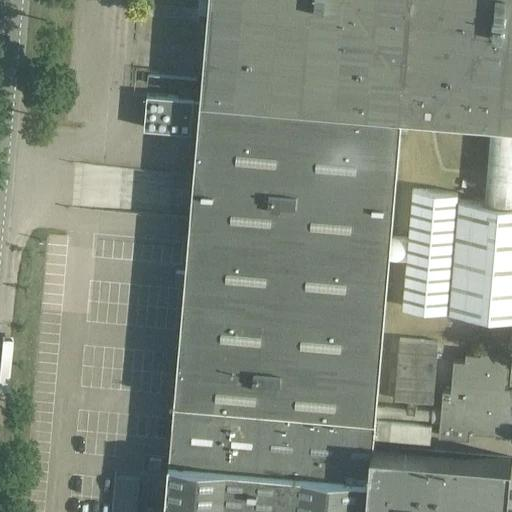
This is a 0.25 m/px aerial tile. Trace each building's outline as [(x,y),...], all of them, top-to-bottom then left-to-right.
[(511,0),(209,0),(201,98),(403,115),(511,124),(511,0)] [(169,90),(168,74),(148,74),(149,91),(169,90)] [(502,511),(506,469),(511,469),(511,468),(511,457),(374,445),(375,436),(376,419),(402,117),(403,115),(201,98),(201,99),(194,98),(195,97),(147,93),(144,128),(191,132),(192,129),(198,129),(164,511),(502,511)] [(402,306),(511,316),(511,204),(457,199),(457,193),(414,189),(402,306)] [(438,340),(399,338),(394,399),(408,400),(407,412),(415,412),(416,401),(434,403),(438,340)] [(510,355),(466,351),(466,359),(454,358),(451,390),(443,389),(439,435),(469,438),(470,428),(511,431),(511,424),(511,388),(507,388),(510,355)] [(392,420),(376,419),(375,436),(390,437),(431,441),(432,423),(392,420)] [(117,477),(113,511),(136,511),(139,479),(117,477)]
